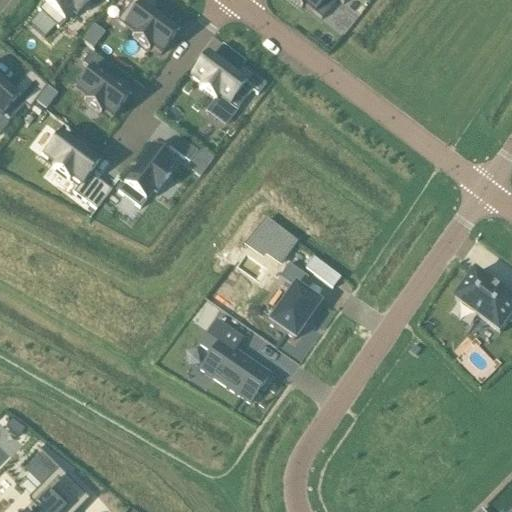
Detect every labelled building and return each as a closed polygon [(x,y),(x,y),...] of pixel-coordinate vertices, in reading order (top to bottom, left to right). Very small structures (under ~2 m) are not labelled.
[(48,0),(44,5),(38,12),(58,30),(64,23),(73,14),(75,16),(89,1),(88,0),(48,0)] [(132,2),(116,23),(124,29),(134,36),(132,39),(148,52),(151,49),(160,56),(177,34),(151,14),(159,5),(152,0),(130,0),(130,1),(132,2)] [(288,0),(301,10),(304,7),(313,15),(321,21),(337,0),(344,5),(347,0),(288,0)] [(91,72),(76,92),(86,100),(84,103),(100,116),(103,112),(112,120),(128,98),(102,79),(110,69),(90,53),(82,65),(91,72)] [(208,58),(192,79),(201,86),(199,90),(214,101),(216,103),(218,99),(236,113),(236,112),(251,92),(257,96),(266,85),(242,67),(234,77),(208,58)] [(0,82),(0,119),(7,126),(24,107),(29,112),(35,104),(47,88),(30,72),(11,93),(0,82)] [(57,134),(41,156),(44,159),(54,166),(52,170),(69,182),(71,179),(81,187),(89,175),(97,165),(61,137),(57,134)] [(177,138),(169,149),(189,165),(197,154),(177,138)] [(123,186),(118,194),(139,210),(145,203),(153,192),(156,195),(169,178),(165,176),(173,166),(151,149),(123,186)] [(81,187),(74,196),(95,212),(110,192),(89,175),(81,187)] [(265,250),(263,253),(281,267),(295,248),(266,225),(257,236),(265,242),(265,250)] [(293,289),(269,324),(294,341),(302,330),(303,328),(310,318),(311,317),(319,305),(300,292),(308,280),(288,266),(279,279),(293,289)] [(511,300),(476,274),(456,302),(500,335),(511,318),(511,300)] [(205,326),(215,312),(203,304),(193,317),(205,326)] [(212,355),(200,372),(249,406),(269,377),(233,353),(241,341),(216,324),(200,347),(212,355)] [(17,439),(25,431),(13,420),(6,427),(17,439)] [(58,471),(16,511),(78,511),(89,501),(58,471)]
